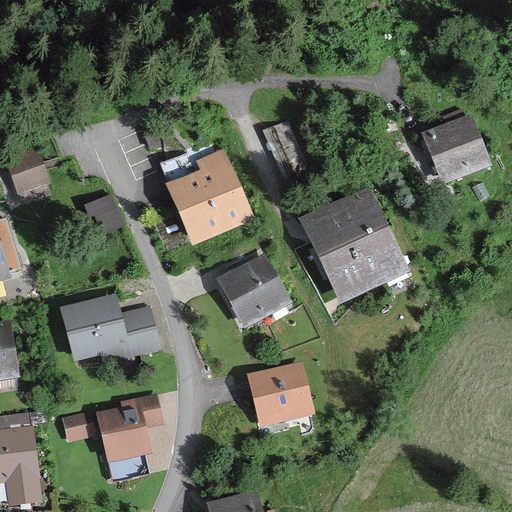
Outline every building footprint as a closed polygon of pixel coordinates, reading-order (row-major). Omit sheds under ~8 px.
[(467,125),(462,114),(447,120),(451,131),(431,140),(447,179),(483,165),(467,125)] [(168,163),(201,238),(244,219),(211,144),(168,163)] [(35,155),(11,164),(21,190),(44,181),(35,155)] [(125,226),(113,197),(86,208),(91,218),(95,216),(103,235),(125,226)] [(375,210),(367,214),(362,202),(338,214),(344,225),(320,237),(347,293),(395,270),(378,236),(386,232),(375,210)] [(227,284),(248,321),(282,301),(254,252),(230,266),(238,278),(227,284)] [(96,352),(100,365),(150,352),(139,308),(108,317),(103,299),(51,313),(64,361),(96,352)] [(0,375),(12,373),(5,329),(0,329),(0,375)] [(240,376),(251,427),(303,415),(291,364),(240,376)] [(105,419),(119,481),(150,474),(138,425),(159,420),(154,400),(128,406),(130,413),(105,419)] [(0,490),(2,504),(36,499),(26,433),(20,434),(17,416),(0,418),(0,490)] [(88,416),(67,421),(71,439),(92,434),(88,416)] [(255,511),(252,500),(216,510),(216,511),(255,511)]
